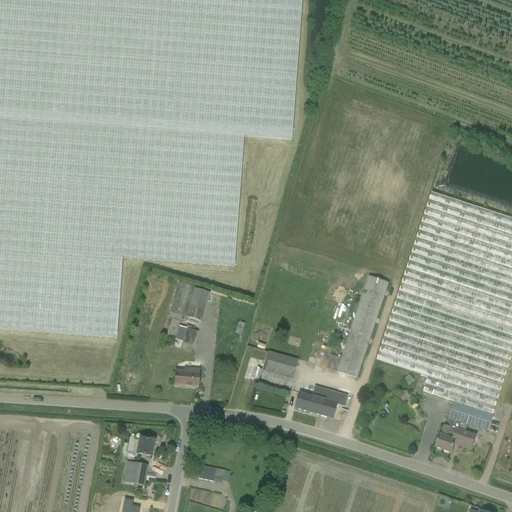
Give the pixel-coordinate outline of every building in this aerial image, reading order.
[(0,0),(0,330),(116,339),(122,259),(234,268),(243,138),(291,141),(301,0),(0,0)] [(468,425),(488,432),(493,416),(511,357),(511,220),(432,194),(377,361),(429,378),(424,393),(455,403),(450,419),(447,427),(444,426),(441,436),(440,435),(435,449),(451,454),(454,445),(471,451),(476,436),(466,433),(468,425)] [(368,277),(340,363),(337,373),(358,379),(388,284),(368,277)] [(210,295),(194,290),(185,318),(202,324),(210,295)] [(238,323),(235,334),(241,336),(244,324),(238,323)] [(198,333),(186,330),(182,345),(194,349),(198,333)] [(329,360),(317,357),(315,363),(314,366),(328,370),(331,360),(329,360)] [(267,362),(265,361),(259,383),(289,391),(295,369),(267,362)] [(174,387),(198,389),(199,370),(185,369),(185,372),(175,372),(174,387)] [(410,376),(404,381),(408,386),(414,381),(410,376)] [(340,422),(346,400),(314,391),(312,397),(299,394),(295,410),(333,420),(340,422)] [(139,440),(130,438),(129,438),(128,445),(124,444),(122,456),(136,458),(136,455),(151,458),(154,442),(139,439),(139,440)] [(123,483),(143,487),(147,467),(133,464),(132,470),(125,469),(123,483)] [(213,482),(214,478),(215,470),(201,467),(198,479),(213,482)] [(126,500),(124,511),(140,511),(141,508),(133,507),(134,502),(126,500)]
